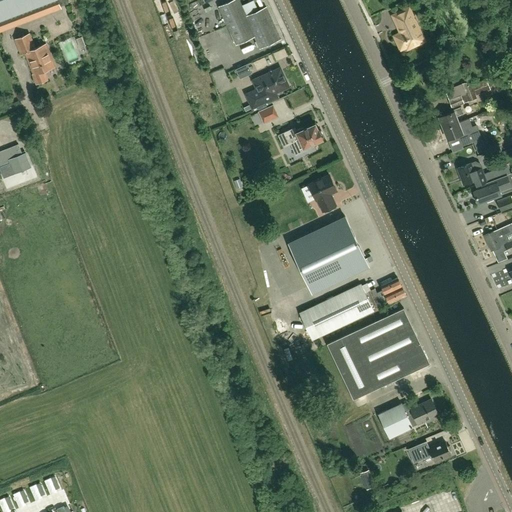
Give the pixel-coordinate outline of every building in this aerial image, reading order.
[(0,0),(0,30),(62,7),(58,0),(0,0)] [(267,8),(247,17),(239,0),(235,0),(220,7),(236,44),(256,35),(262,48),(281,40),(267,8)] [(401,49),(423,39),(409,8),(393,15),(401,33),(395,36),(401,49)] [(199,16),(201,22),(212,18),(210,11),(199,16)] [(55,66),(46,44),(34,48),(29,34),(17,39),(23,54),(26,52),(35,74),(34,74),(38,84),(47,80),(44,71),(55,66)] [(81,39),(85,48),(91,46),(87,36),(81,39)] [(252,110),(254,109),(255,111),(268,105),(267,102),(277,97),(275,93),(288,87),(281,70),(255,81),(257,88),(245,93),(252,110)] [(472,85),(470,80),(462,84),(457,85),(461,95),(461,96),(462,95),(465,103),(469,101),(478,98),(477,96),(490,90),(490,89),(487,79),(472,85)] [(461,95),(449,100),(452,108),(464,104),(461,96),(461,95)] [(279,116),(274,104),(258,111),(264,124),(279,116)] [(439,117),(443,128),(459,122),(456,116),(464,113),(461,107),(449,111),(450,113),(439,117)] [(459,122),(443,128),(448,139),(459,135),(463,146),(474,141),(478,153),(486,150),(478,129),(476,124),(472,126),(469,118),(459,122)] [(295,127),(284,132),(290,144),(296,155),(308,150),(306,147),(323,139),(322,137),(324,136),(321,130),(319,131),(319,129),(318,129),(316,123),(303,129),(302,127),(297,130),(295,127)] [(22,154),(19,144),(0,151),(0,167),(4,177),(31,167),(26,152),(22,154)] [(483,171),(480,163),(476,161),(458,168),(464,184),(475,180),(477,186),(481,184),(487,182),(510,173),(507,164),(484,173),(483,171)] [(309,185),(316,200),(318,199),(324,211),(336,205),(330,193),(337,190),(330,175),(309,185)] [(499,178),(488,182),(481,184),(483,188),(474,191),(479,203),(501,194),(500,190),(511,186),(506,175),(501,177),(499,178)] [(52,185),(36,189),(38,196),(54,192),(52,185)] [(511,195),(511,196),(511,195),(498,200),(502,211),(511,207),(511,195)] [(347,215),(290,242),(313,291),(370,265),(347,215)] [(495,256),(504,251),(508,250),(509,253),(511,251),(511,222),(507,225),(502,227),(484,235),(491,250),(492,250),(495,256)] [(369,291),(374,300),(402,287),(398,278),(382,285),(384,290),(377,293),(375,288),(371,290),(368,282),(362,285),(365,293),(369,291)] [(374,310),(365,293),(362,285),(361,283),(334,297),(333,296),(327,299),(300,313),(312,339),(374,310)] [(406,295),(402,287),(374,300),(378,309),(383,306),(381,302),(388,299),(390,303),(406,295)] [(430,363),(417,335),(404,308),(328,344),(354,399),(430,363)] [(290,347),(294,359),(316,352),(311,340),(290,347)] [(401,403),(379,414),(390,437),(412,427),(413,427),(412,426),(418,423),(418,424),(439,414),(432,399),(411,409),(406,412),(402,404),(402,403),(401,403)] [(427,440),(408,448),(412,457),(421,453),(423,458),(432,455),(432,456),(435,461),(436,461),(437,462),(440,460),(440,459),(451,454),(451,453),(453,453),(450,446),(448,447),(446,442),(436,447),(435,445),(430,448),(427,440)] [(51,477),(44,480),(50,493),(57,490),(51,477)] [(37,484),(30,487),(35,500),(42,497),(37,484)] [(20,491),(13,494),(19,507),(26,504),(20,491)] [(5,497),(0,499),(0,504),(3,511),(6,511),(11,510),(5,497)]
